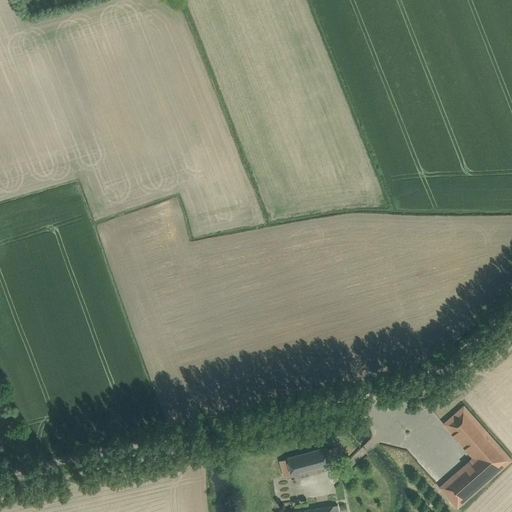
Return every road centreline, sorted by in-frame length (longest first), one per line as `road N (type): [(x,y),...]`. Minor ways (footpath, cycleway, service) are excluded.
road 1 (residential): [(0,475),(408,384)]
road 2 (track): [(511,302),(408,384)]
